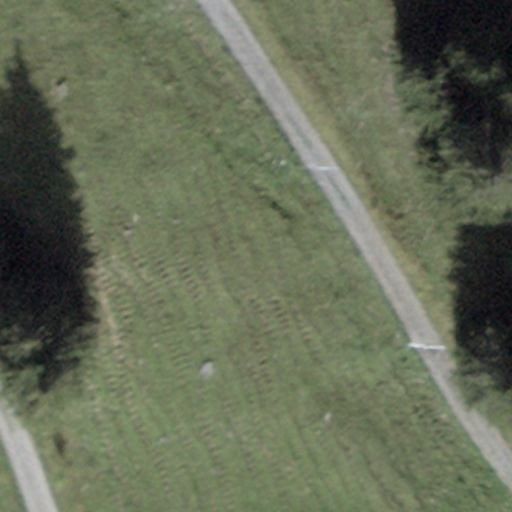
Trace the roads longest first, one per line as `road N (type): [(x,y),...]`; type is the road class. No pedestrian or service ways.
road 1 (track): [(217,0),(511,462)]
road 2 (track): [(41,511),(0,395)]
